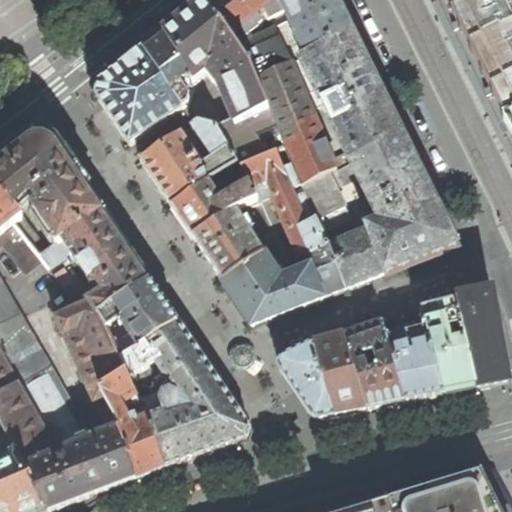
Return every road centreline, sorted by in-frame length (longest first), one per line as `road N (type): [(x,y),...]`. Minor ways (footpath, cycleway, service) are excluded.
road 1 (residential): [(376,0),(511,293)]
road 2 (residential): [(0,134),(170,0)]
